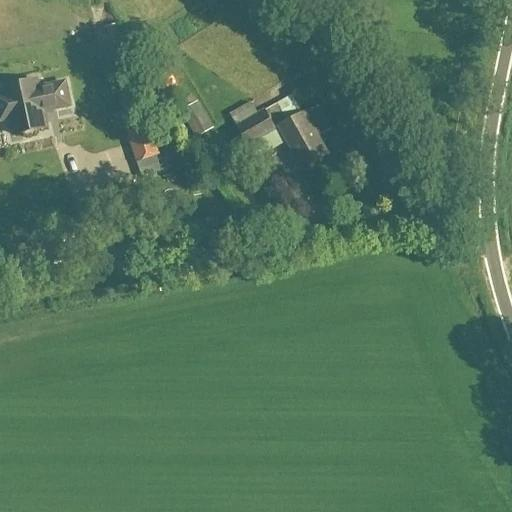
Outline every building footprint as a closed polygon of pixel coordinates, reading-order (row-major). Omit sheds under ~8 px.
[(116,27),(104,30),(109,54),(122,51),(116,27)] [(69,108),(64,85),(37,91),(35,83),(3,90),(5,98),(0,98),(0,121),(2,123),(10,121),(13,137),(22,135),(23,139),(27,141),(35,140),(38,136),(37,132),(46,130),(42,114),(69,108)] [(210,130),(195,104),(181,112),(196,138),(210,130)] [(284,123),(274,106),(263,112),(256,116),(250,105),(229,117),(246,147),(274,132),(272,129),(284,123)] [(301,170),(326,156),(316,138),(330,130),(317,107),(303,115),(302,115),(278,129),(301,170)] [(120,118),(135,164),(158,157),(143,111),(120,118)]
